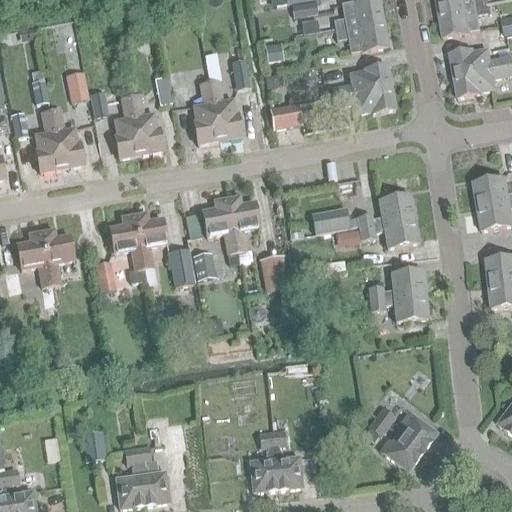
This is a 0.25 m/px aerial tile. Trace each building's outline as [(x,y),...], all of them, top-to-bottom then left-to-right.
[(314,3),(313,0),(268,0),(271,11),(314,3)] [(335,32),(335,35),(382,26),(378,0),(354,4),(354,6),(341,8),(344,22),(344,23),(334,25),(335,32)] [(434,0),(437,16),(484,8),(482,0),(434,0)] [(317,19),(315,6),(290,9),(292,22),(317,19)] [(486,17),(484,8),(437,16),(442,42),(470,37),(470,35),(478,34),(475,19),(486,17)] [(511,38),(511,20),(501,23),(504,40),(511,38)] [(317,26),(301,29),(302,38),(318,36),(317,26)] [(382,26),(335,35),(337,44),(347,42),(350,57),(363,55),(363,56),(387,52),(382,26)] [(267,67),(284,64),(281,47),(264,50),(267,67)] [(450,58),(454,80),(511,70),(511,69),(511,54),(509,55),(510,61),(491,64),(489,54),(474,56),(473,54),(450,58)] [(249,93),(244,65),(230,67),(235,95),(249,93)] [(333,103),(390,92),(386,70),(362,74),(363,76),(349,78),(351,89),(331,93),(333,103)] [(511,80),(511,71),(511,70),(454,80),(457,102),(481,98),(481,96),(496,93),(494,83),(511,80)] [(43,85),(41,75),(31,76),(32,87),(30,87),(34,109),(48,107),(44,85),(43,85)] [(88,104),(83,77),(66,80),(70,107),(88,104)] [(266,93),(279,91),(277,78),(264,80),(266,93)] [(170,94),(167,80),(154,83),(159,110),(171,107),(168,94),(170,94)] [(218,86),(209,87),(219,146),(241,142),(237,118),(234,118),(231,104),(222,106),(218,86)] [(219,146),(209,87),(199,89),(202,109),(193,111),(195,125),(193,126),(197,150),(219,146)] [(390,92),(333,103),(335,112),(354,108),(356,118),(370,115),(371,118),(394,114),(390,92)] [(108,121),(104,96),(89,98),(93,123),(108,121)] [(130,102),(141,160),(164,156),(159,132),(156,132),(153,118),(143,120),(140,100),(130,102)] [(141,160),(130,102),(122,103),(125,123),(115,125),(118,139),(115,140),(119,164),(141,160)] [(301,130),(298,109),(270,113),(273,135),(301,130)] [(50,116),(61,174),(83,170),(79,147),(76,147),(74,132),(63,134),(59,114),(50,116)] [(61,174),(50,116),(41,118),(45,138),(35,139),(37,154),(35,154),(40,178),(61,174)] [(27,141),(23,117),(11,119),(15,143),(27,141)] [(472,187),(476,212),(511,205),(511,197),(506,199),(503,182),(472,187)] [(359,233),(414,223),(409,199),(378,205),(381,222),(371,224),(370,220),(356,222),(359,233)] [(239,200),(226,202),(236,256),(246,254),(242,234),(259,231),(254,205),(241,208),(239,200)] [(236,256),(226,202),(213,205),(215,212),(201,215),(207,241),(223,238),(227,258),(236,256)] [(511,230),(509,213),(511,212),(511,205),(476,212),(480,236),(511,230)] [(350,233),(346,212),(311,219),(315,239),(350,233)] [(133,219),(143,274),(153,272),(149,252),(166,249),(161,223),(147,225),(146,217),(133,219)] [(134,275),(143,274),(133,219),(120,222),(122,230),(108,232),(113,259),(130,255),(134,275)] [(419,247),(414,223),(359,233),(361,245),(375,243),(374,237),(384,236),(387,253),(419,247)] [(51,290),(60,288),(56,268),(73,265),(68,240),(55,242),(53,234),(40,236),(51,290)] [(51,290),(40,236),(27,238),(29,247),(16,249),(21,275),(37,272),(41,292),(51,290)] [(353,236),(343,238),(345,249),(356,247),(353,236)] [(194,288),(189,253),(168,257),(173,292),(194,288)] [(215,282),(211,257),(191,261),(196,285),(215,282)] [(289,292),(283,260),(259,264),(265,297),(289,292)] [(487,289),(511,285),(511,262),(484,265),(487,289)] [(116,294),(110,267),(95,269),(100,297),(116,294)] [(143,274),(134,275),(129,276),(130,287),(145,284),(143,274)] [(368,293),(369,305),(425,300),(422,275),(390,278),(392,297),(382,297),(382,291),(368,293)] [(511,285),(487,289),(489,313),(511,310),(511,285)] [(425,300),(369,305),(370,316),(384,314),(384,310),(394,310),(395,326),(427,324),(425,300)] [(208,340),(223,337),(220,322),(205,325),(208,340)] [(188,341),(201,339),(199,324),(186,326),(186,329),(188,341)] [(181,343),(188,341),(186,329),(175,331),(176,338),(181,343)] [(161,348),(171,347),(170,338),(160,339),(161,348)] [(511,440),(511,408),(496,429),(511,440)] [(382,412),(375,423),(388,431),(395,420),(382,412)] [(396,438),(421,457),(435,437),(411,419),(407,424),(403,422),(399,428),(402,430),(396,438)] [(388,431),(375,423),(368,434),(380,442),(388,431)] [(185,454),(182,427),(165,429),(168,456),(185,454)] [(283,435),(272,436),(277,495),(302,493),(299,461),(291,462),(290,450),(285,451),(283,435)] [(106,464),(102,436),(80,439),(84,467),(106,464)] [(252,498),(277,495),(272,436),(258,438),(259,454),(266,453),(266,456),(264,456),(265,464),(249,466),(252,498)] [(421,457),(396,438),(390,447),(386,444),(382,450),(385,452),(382,457),(406,475),(421,457)] [(148,451),(136,453),(144,511),(169,508),(164,476),(147,478),(146,470),(144,470),(143,467),(150,466),(148,451)] [(136,511),(144,511),(136,453),(123,454),(125,470),(132,469),(132,472),(130,472),(131,481),(114,483),(118,511),(136,511)] [(15,498),(14,492),(12,493),(11,490),(18,489),(15,473),(2,475),(8,511),(34,511),(31,495),(15,498)] [(0,511),(8,511),(2,475),(0,475),(0,511)]
